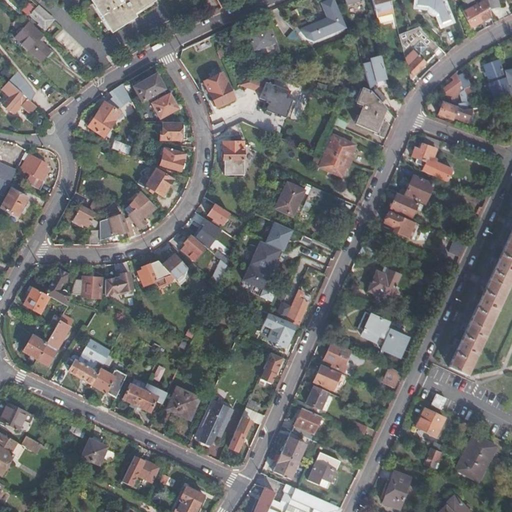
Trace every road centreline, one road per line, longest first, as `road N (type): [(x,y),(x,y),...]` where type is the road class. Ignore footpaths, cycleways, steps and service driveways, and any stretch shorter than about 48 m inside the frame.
road 1 (residential): [(406,119),(252,469),(237,482)]
road 2 (residential): [(511,162),(350,511)]
road 3 (residential): [(28,253),(108,253),(162,230),(179,212),(203,153),(200,118),(160,49)]
road 4 (residential): [(0,369),(237,482)]
road 5 (residential): [(511,24),(437,74),(406,119)]
road 6 (residential): [(58,139),(75,103),(160,49)]
road 7 (residential): [(28,253),(64,188),(68,166),(58,139)]
